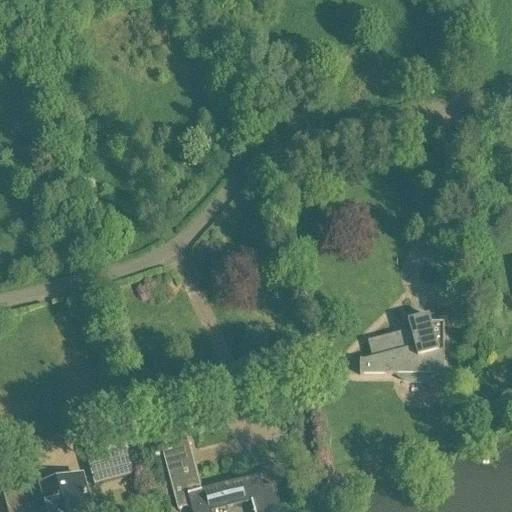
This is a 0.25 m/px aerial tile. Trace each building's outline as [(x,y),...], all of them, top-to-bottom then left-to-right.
[(433,382),(437,378),(443,379),(444,327),(408,327),(410,334),(368,345),(372,362),(360,364),(359,378),(394,378),(397,381),(402,384),(404,385),(408,386),(412,387),(417,387),(421,387),(426,386),(429,384),(433,382)] [(315,393),(303,395),(306,413),(318,411),(315,393)] [(93,451),(103,487),(145,476),(135,439),(93,451)] [(263,494),(259,479),(201,495),(187,441),(161,448),(177,511),(181,511),(190,510),(190,511),(230,511),(251,507),(252,511),(280,511),(275,490),(263,494)] [(90,511),(82,480),(42,491),(38,478),(22,482),(29,509),(18,511),(90,511)]
